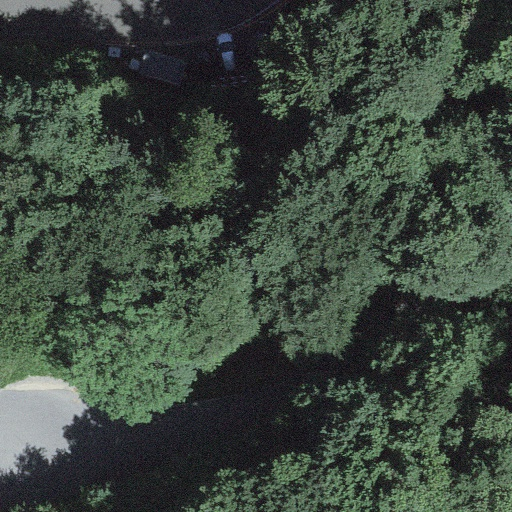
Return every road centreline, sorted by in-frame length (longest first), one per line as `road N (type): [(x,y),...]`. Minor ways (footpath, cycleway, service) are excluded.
road 1 (unclassified): [(511,243),(385,337),(195,423),(0,458)]
road 2 (tertiary): [(218,0),(123,19),(0,8)]
